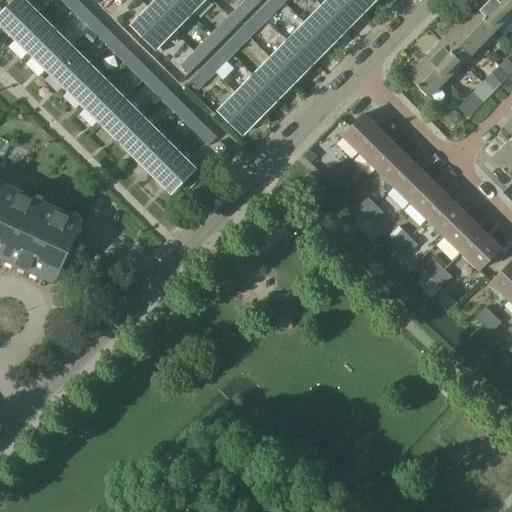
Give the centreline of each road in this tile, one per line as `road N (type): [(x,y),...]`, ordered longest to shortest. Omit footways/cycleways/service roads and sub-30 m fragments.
road 1 (residential): [(0,434),(360,72)]
road 2 (residential): [(456,164),(360,72)]
